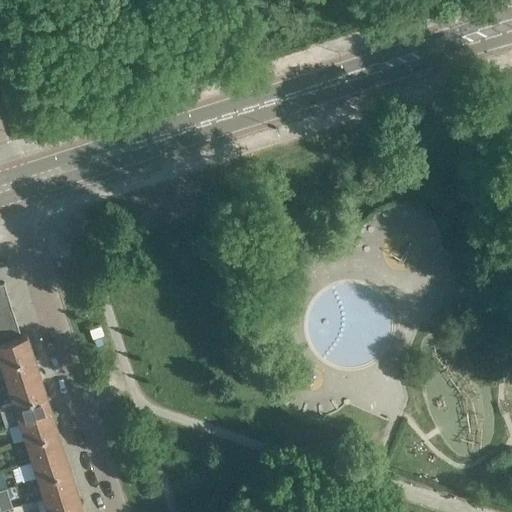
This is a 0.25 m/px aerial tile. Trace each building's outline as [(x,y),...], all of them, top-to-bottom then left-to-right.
[(0,297),(8,295),(5,285),(4,282),(0,282),(0,297)] [(467,312),(478,288),(468,284),(457,307),(467,312)] [(0,312),(13,308),(8,295),(0,297),(0,312)] [(0,327),(17,322),(13,308),(0,312),(0,327)] [(0,341),(21,335),(17,322),(0,327),(0,341)] [(33,353),(27,333),(21,335),(0,341),(0,361),(1,363),(33,353)] [(39,372),(33,353),(1,363),(7,382),(39,372)] [(45,391),(39,372),(7,382),(13,402),(45,391)] [(52,410),(45,391),(13,402),(19,421),(52,410)] [(58,429),(52,410),(19,421),(25,440),(58,429)] [(64,448),(58,429),(25,440),(31,459),(64,448)] [(70,467),(64,448),(31,459),(37,478),(70,467)] [(76,486),(70,467),(37,478),(44,497),(76,486)] [(61,511),(82,505),(76,486),(44,497),(48,511),(61,511)]
